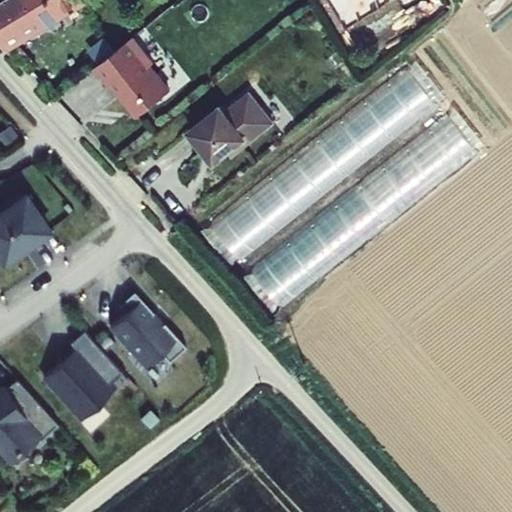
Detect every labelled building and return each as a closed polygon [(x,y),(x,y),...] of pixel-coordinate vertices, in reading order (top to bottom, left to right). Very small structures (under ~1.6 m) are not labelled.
[(10,0),(0,5),(0,42),(6,50),(41,27),(47,28),(56,23),(57,16),(81,0),(10,0)] [(331,0),(346,24),(385,0),(331,0)] [(166,90),(145,66),(148,63),(127,38),(113,49),(95,65),(90,69),(103,85),(106,82),(135,116),(166,90)] [(484,151),(417,63),(201,231),(272,318),(484,151)] [(244,141),(220,112),(196,132),(191,126),(161,151),(187,182),(202,170),(205,174),(244,141)] [(49,234),(22,198),(12,206),(9,202),(0,209),(0,259),(4,265),(32,244),(34,246),(49,234)] [(159,362),(176,347),(158,326),(156,328),(146,317),(147,315),(128,294),(113,307),(120,314),(103,329),(139,369),(154,357),(159,362)] [(108,385),(118,376),(81,334),(66,346),(72,352),(39,380),(76,422),(112,391),(108,385)] [(52,428),(12,383),(0,391),(0,462),(13,452),(16,455),(29,444),(31,446),(52,428)]
